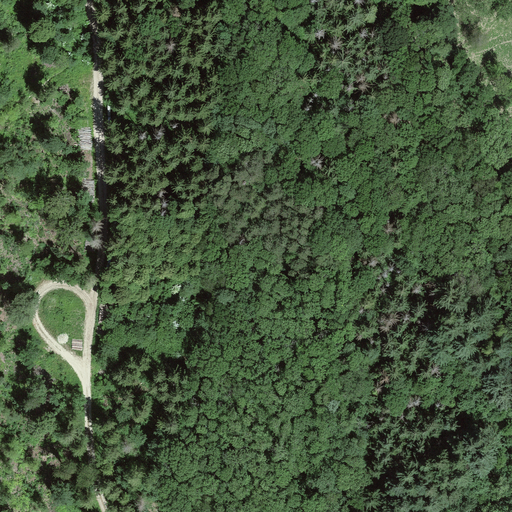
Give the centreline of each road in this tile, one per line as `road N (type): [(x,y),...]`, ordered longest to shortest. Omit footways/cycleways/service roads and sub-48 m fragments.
road 1 (track): [(87,511),(87,366),(98,270),(82,0)]
road 2 (track): [(87,366),(37,306),(47,288),(67,286),(93,313)]
